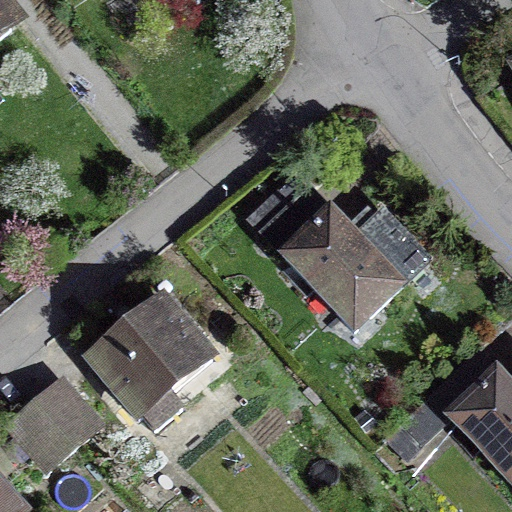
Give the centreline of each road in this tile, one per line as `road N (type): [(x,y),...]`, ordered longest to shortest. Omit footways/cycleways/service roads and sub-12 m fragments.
road 1 (residential): [(0,348),(298,103),(372,56)]
road 2 (residential): [(511,223),(372,56)]
